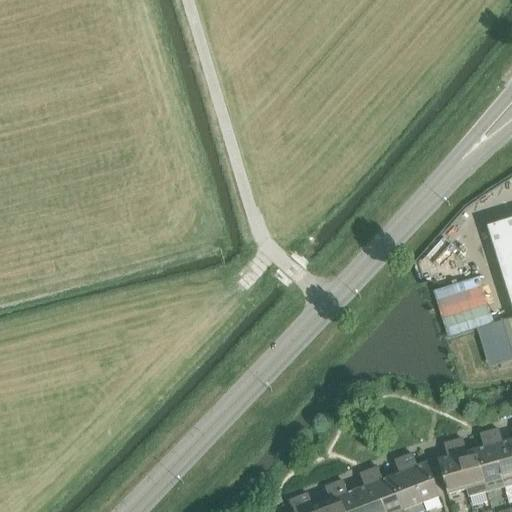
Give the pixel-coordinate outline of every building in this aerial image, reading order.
[(511,219),(486,228),(511,312),(511,219)] [(477,330),(486,359),(488,358),(491,368),(511,361),(511,353),(511,351),(511,334),(508,321),(477,330)] [(499,431),(489,434),(504,489),(511,486),(511,448),(510,442),(503,445),(499,431)] [(484,450),(474,452),(485,494),(504,489),(489,434),(480,437),(484,450)] [(463,441),(453,444),(466,491),(467,491),(469,499),(485,494),(474,452),(467,454),(463,441)] [(447,496),(466,491),(453,444),(444,446),(448,459),(438,462),(447,496)] [(414,456),(404,460),(421,506),(421,505),(440,498),(427,465),(419,469),(414,456)] [(400,476),(391,480),(403,511),(423,511),(421,505),(421,506),(404,460),(395,464),(400,476)] [(379,470),(368,474),(383,511),(403,511),(391,480),(384,483),(379,470)] [(366,490),(356,493),(362,511),(383,511),(368,474),(361,477),(366,490)] [(362,511),(356,493),(349,496),(344,483),(333,487),(342,511),(362,511)] [(342,511),(333,487),(326,490),(331,503),(321,507),(323,511),(342,511)] [(310,497),(299,500),(303,511),(323,511),(321,507),(314,509),(310,497)] [(303,511),(299,500),(290,504),(293,511),(303,511)]
